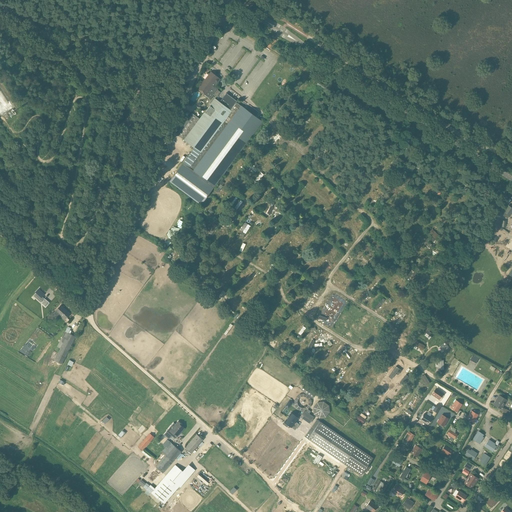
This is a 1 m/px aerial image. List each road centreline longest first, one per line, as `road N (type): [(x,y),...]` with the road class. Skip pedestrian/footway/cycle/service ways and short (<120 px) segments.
road 1 (unclassified): [(160,68),(134,90),(105,191),(73,246),(59,237),(88,100),(75,95),(49,161),(37,155),(41,111),(24,130),(13,119)]
road 2 (track): [(241,457),(90,321),(193,76)]
road 3 (residential): [(485,407),(386,348),(353,347),(312,319),(328,279),(372,221),(396,246)]
road 4 (tertiary): [(511,178),(238,0)]
road 5 (unknown): [(278,0),(511,156)]
road 6 (unclassified): [(160,68),(0,6)]
